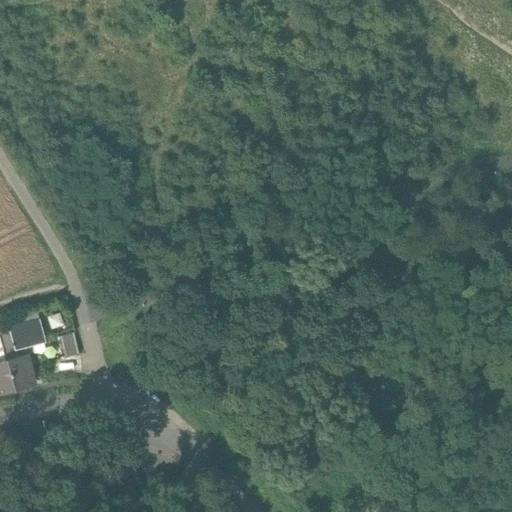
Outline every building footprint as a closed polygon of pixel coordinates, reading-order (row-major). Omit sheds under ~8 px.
[(36,312),(22,316),(25,325),(38,321),(36,312)] [(25,325),(0,331),(0,337),(2,346),(14,343),(15,348),(43,340),(38,321),(25,325)] [(72,332),(59,337),(64,358),(77,354),(72,332)] [(15,348),(14,343),(2,346),(6,361),(14,389),(32,384),(25,356),(18,358),(15,348)] [(0,362),(0,392),(14,389),(6,361),(0,362)]
